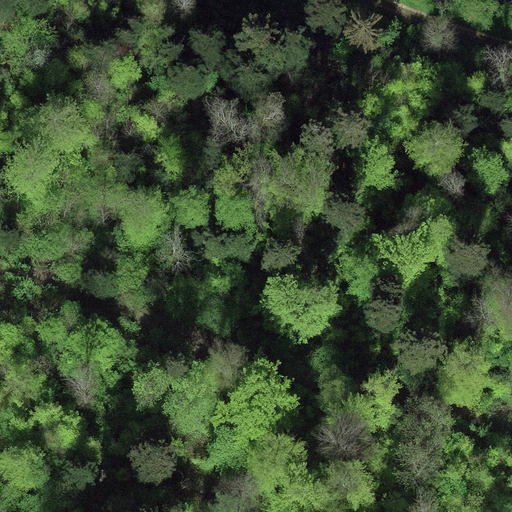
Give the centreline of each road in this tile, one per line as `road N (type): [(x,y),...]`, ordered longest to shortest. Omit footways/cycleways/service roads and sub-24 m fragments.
road 1 (track): [(0,272),(173,320),(321,391),(426,397),(511,427)]
road 2 (track): [(511,45),(376,0)]
